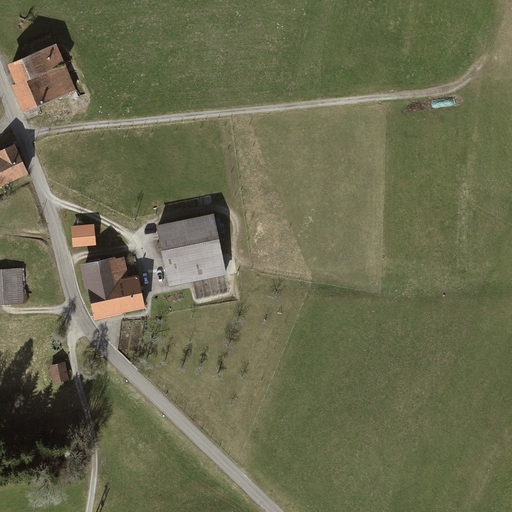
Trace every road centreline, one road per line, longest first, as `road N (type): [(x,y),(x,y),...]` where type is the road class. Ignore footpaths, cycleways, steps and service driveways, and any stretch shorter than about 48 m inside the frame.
road 1 (tertiary): [(0,78),(75,307),(98,342),(272,511)]
road 2 (track): [(481,62),(459,87),(425,96),(21,134)]
road 3 (track): [(75,307),(70,335),(92,441),(89,511)]
road 4 (track): [(46,202),(100,219),(142,246),(62,258)]
